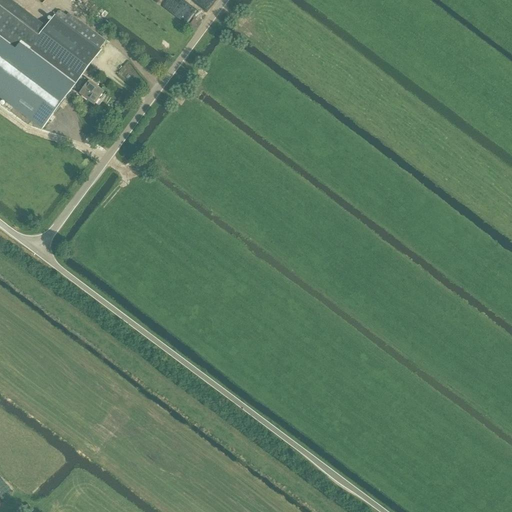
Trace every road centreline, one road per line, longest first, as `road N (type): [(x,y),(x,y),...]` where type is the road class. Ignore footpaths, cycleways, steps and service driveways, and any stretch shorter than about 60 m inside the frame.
road 1 (unclassified): [(385,511),(37,250)]
road 2 (unclassified): [(37,250),(224,0)]
